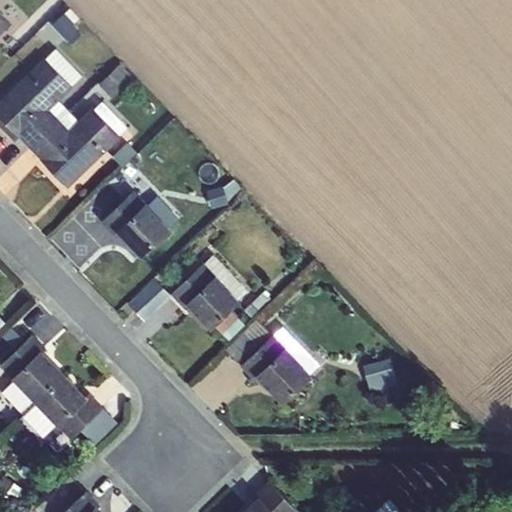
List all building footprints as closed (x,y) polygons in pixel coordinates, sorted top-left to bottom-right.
[(48,0),(41,9),(48,16),(62,1),(60,0),(48,0)] [(70,7),(53,24),(72,43),(82,34),(73,25),(80,17),(70,7)] [(0,33),(11,23),(0,11),(0,33)] [(52,51),(45,58),(72,87),(78,79),(52,51)] [(100,66),(88,77),(94,82),(114,63),(105,54),(96,62),(100,66)] [(72,87),(45,58),(0,100),(0,116),(31,148),(60,120),(50,110),(60,100),(72,87)] [(99,84),(112,97),(133,76),(127,70),(119,63),(99,84)] [(91,84),(85,78),(72,92),(78,98),(91,84)] [(60,120),(70,110),(60,100),(50,110),(60,120)] [(127,126),(103,101),(93,108),(119,135),(127,126)] [(60,120),(31,148),(68,187),(120,136),(119,135),(93,108),(92,107),(79,120),(69,129),(60,120)] [(70,110),(60,120),(69,129),(79,120),(70,110)] [(216,173),(223,181),(229,176),(222,167),(216,173)] [(223,185),(209,189),(214,207),(228,203),(223,185)] [(117,231),(145,204),(134,190),(104,220),(117,231)] [(145,204),(170,229),(177,219),(177,212),(157,193),(145,204)] [(117,231),(141,256),(170,229),(145,204),(117,231)] [(187,304),(216,276),(238,300),(249,289),(213,253),(203,263),(173,292),(186,306),(187,304)] [(216,276),(187,304),(211,329),(240,301),(238,300),(216,276)] [(146,318),(168,297),(154,282),(131,303),(146,318)] [(243,363),(273,334),(256,318),(226,349),(243,363)] [(283,326),(273,334),(311,374),(320,364),(283,326)] [(1,364),(13,377),(41,350),(43,352),(46,347),(33,333),(1,364)] [(273,334),(243,363),(283,405),(313,376),(311,374),(273,334)] [(41,350),(13,377),(37,401),(65,373),(43,352),(41,350)] [(390,357),(364,364),(371,390),(397,383),(390,357)] [(57,422),(60,425),(88,397),(65,373),(37,401),(57,422)] [(37,401),(13,377),(1,390),(24,413),(37,401)] [(88,397),(60,425),(73,437),(103,405),(91,393),(88,397)] [(24,413),(44,434),(57,422),(37,401),(24,413)] [(0,498),(13,509),(26,493),(4,474),(0,478),(0,498)] [(260,495),(277,511),(300,511),(301,511),(270,479),(257,491),(260,495)] [(89,511),(95,506),(99,503),(87,490),(64,511),(89,511)] [(242,511),(277,511),(260,495),(242,511)] [(373,511),(397,511),(401,509),(390,497),(373,511)]
